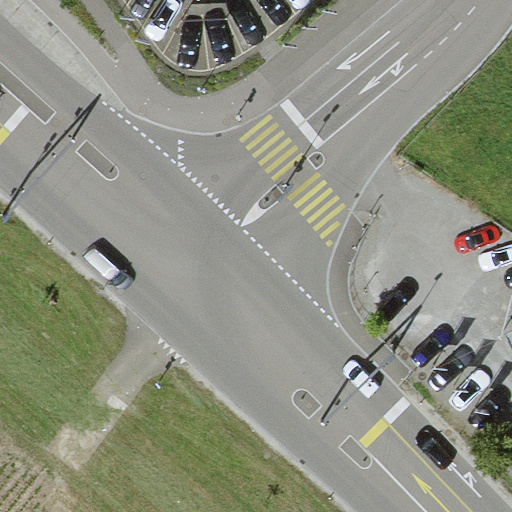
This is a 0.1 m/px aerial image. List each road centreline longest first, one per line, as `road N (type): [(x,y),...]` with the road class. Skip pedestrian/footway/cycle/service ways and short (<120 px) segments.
road 1 (unclassified): [(206,265),(451,0)]
road 2 (secondary): [(206,265),(448,511)]
road 3 (secondary): [(206,265),(125,143),(0,37)]
road 4 (secondary): [(0,130),(99,219),(206,265)]
road 5 (track): [(61,467),(206,265)]
road 6 (unknown): [(423,243),(511,385)]
road 7 (unknown): [(322,143),(423,243)]
